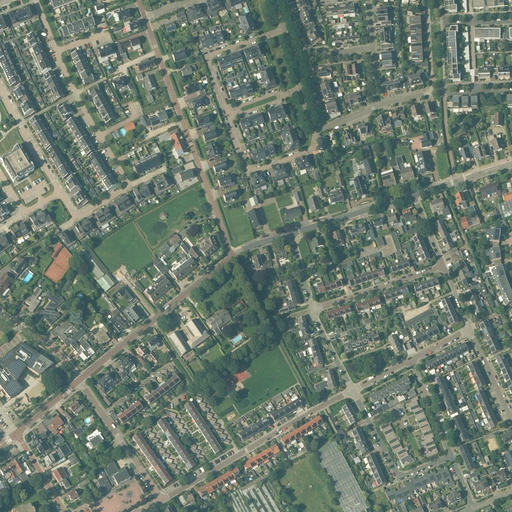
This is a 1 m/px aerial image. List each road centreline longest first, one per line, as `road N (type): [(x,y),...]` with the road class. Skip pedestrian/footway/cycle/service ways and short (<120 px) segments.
road 1 (residential): [(162,499),(352,390)]
road 2 (residential): [(231,257),(157,51)]
road 3 (residential): [(317,127),(430,90),(427,0)]
road 4 (tertiary): [(79,380),(231,257)]
road 5 (residential): [(451,455),(399,476),(352,390)]
road 6 (residential): [(227,114),(248,172),(309,151),(317,127)]
road 7 (residential): [(162,499),(79,380)]
road 8 (residential): [(284,28),(206,56),(227,114)]
road 9 (residential): [(311,310),(443,265)]
road 10 (tertiary): [(290,233),(413,194)]
road 11 (residential): [(0,85),(60,192)]
